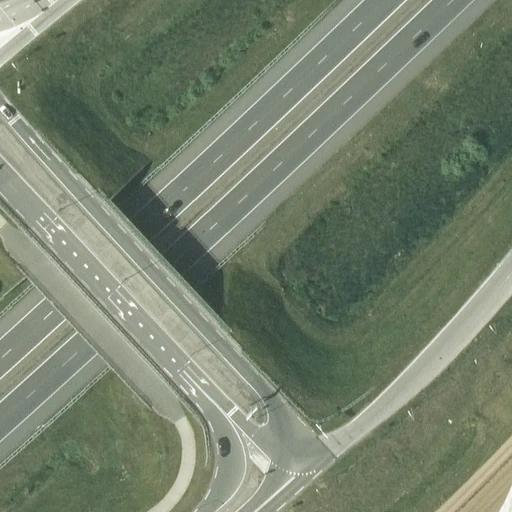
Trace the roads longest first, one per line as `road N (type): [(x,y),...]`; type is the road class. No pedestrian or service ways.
road 1 (motorway): [(0,425),(456,0)]
road 2 (motorway): [(383,0),(0,356)]
road 3 (primary): [(312,471),(241,366),(0,105)]
road 4 (motorway): [(312,471),(511,262)]
road 5 (primary): [(0,175),(183,368)]
road 6 (motorway): [(183,368),(262,440),(312,471)]
road 7 (primary): [(183,368),(230,453),(227,483),(208,511)]
